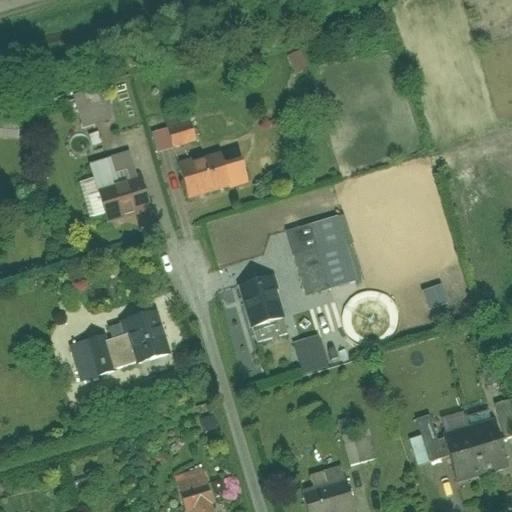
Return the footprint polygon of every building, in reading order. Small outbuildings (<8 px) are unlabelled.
[(95,86),(69,96),(81,127),(107,118),(95,86)] [(188,120),(166,128),(173,147),(194,139),(188,120)] [(17,122),(0,121),(0,137),(17,138),(17,122)] [(148,151),(140,127),(116,136),(124,160),(148,151)] [(234,147),(177,164),(187,197),(244,181),(234,147)] [(138,176),(117,183),(108,158),(87,165),(91,177),(77,182),(90,218),(104,213),(107,222),(149,207),(138,176)] [(354,280),(334,216),(283,232),(303,296),(354,280)] [(238,286),(255,344),(287,335),(270,277),(238,286)] [(168,351),(154,310),(122,321),(126,334),(103,342),(101,336),(67,346),(78,383),(112,372),(111,370),(135,362),(168,351)] [(296,346),(306,378),(334,369),(323,337),(296,346)] [(491,419),(441,435),(457,484),(507,467),(491,419)] [(375,460),(365,430),(338,439),(348,468),(375,460)] [(315,488),(300,493),(305,511),(353,511),(339,467),(311,476),(315,488)] [(213,511),(199,469),(172,478),(183,511),(213,511)]
